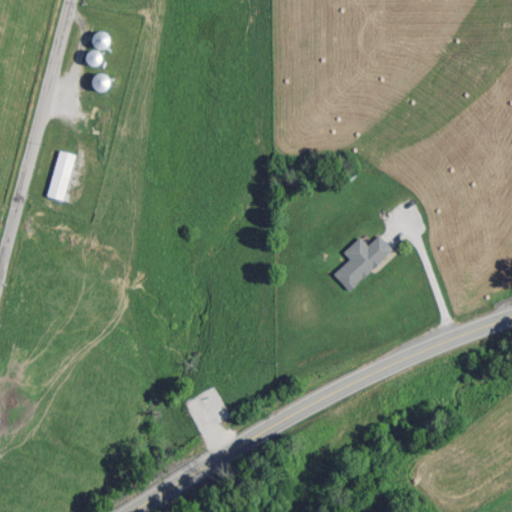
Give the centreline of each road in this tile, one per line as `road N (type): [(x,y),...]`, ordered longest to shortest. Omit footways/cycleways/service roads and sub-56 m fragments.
road 1 (secondary): [(130,511),(345,385),(511,313)]
road 2 (residential): [(0,272),(70,0)]
